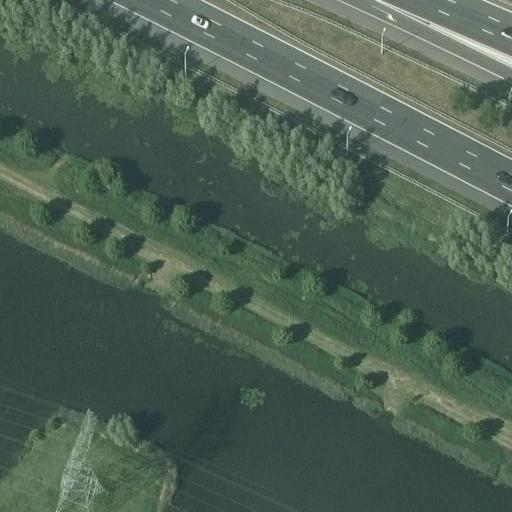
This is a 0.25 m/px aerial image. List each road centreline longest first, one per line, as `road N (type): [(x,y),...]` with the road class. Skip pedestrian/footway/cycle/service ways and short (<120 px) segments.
road 1 (track): [(511,432),(0,164)]
road 2 (motorway): [(151,0),(511,186)]
road 3 (motorway): [(373,0),(511,76)]
